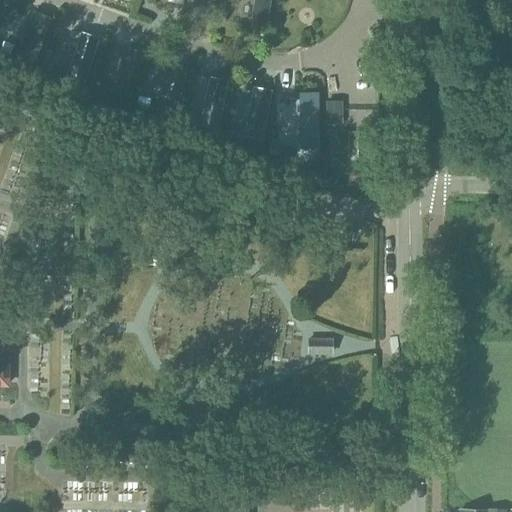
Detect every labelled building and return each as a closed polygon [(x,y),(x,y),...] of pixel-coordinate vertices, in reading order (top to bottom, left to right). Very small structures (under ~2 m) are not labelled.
[(254,0),(251,20),(266,23),(269,0),(254,0)] [(35,12),(33,13),(31,19),(31,21),(16,58),(31,65),(50,20),(42,17),(41,15),(35,12)] [(86,79),(100,34),(81,28),(67,73),(86,79)] [(127,50),(125,56),(126,58),(114,92),(128,97),(143,55),(137,53),(136,51),(129,49),(127,50)] [(478,76),(495,76),(495,55),(478,55),(478,76)] [(58,70),(62,60),(49,56),(45,65),(58,70)] [(171,68),(161,105),(176,109),(186,73),(171,68)] [(210,79),(201,118),(217,122),(225,82),(210,79)] [(251,89),(243,132),(259,135),(267,91),(251,89)] [(318,90),(300,90),(301,148),(319,148),(318,90)] [(238,134),(224,131),(222,141),(235,144),(238,134)] [(284,143),(270,144),(270,154),(284,154),(284,143)] [(308,340),(308,353),(331,353),(331,340),(308,340)]
